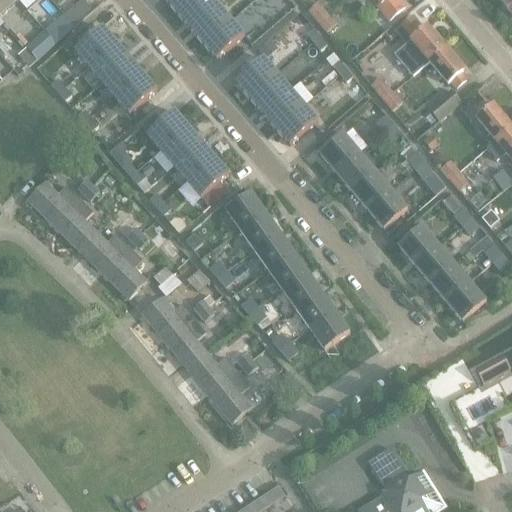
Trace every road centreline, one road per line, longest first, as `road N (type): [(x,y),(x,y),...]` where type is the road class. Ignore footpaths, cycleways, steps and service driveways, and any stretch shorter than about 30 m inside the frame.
road 1 (residential): [(234,468),(420,341),(126,0)]
road 2 (residential): [(234,468),(83,290),(32,243),(0,233)]
